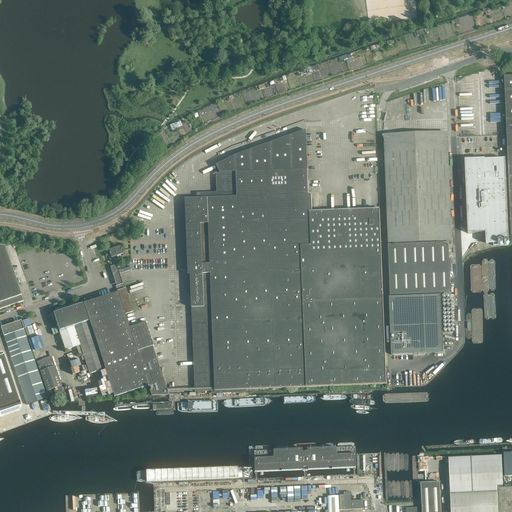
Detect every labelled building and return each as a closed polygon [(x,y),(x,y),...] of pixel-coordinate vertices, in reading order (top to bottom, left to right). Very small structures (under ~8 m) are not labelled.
[(340,57),(342,62),(353,59),(352,54),(340,57)] [(181,120),(170,125),(173,130),(183,125),(181,120)] [(198,199),(185,200),(188,275),(190,275),(195,391),(212,391),(212,394),(246,393),(246,390),(386,384),(379,210),(312,213),(311,195),(309,195),(306,131),(236,156),(216,166),(220,173),(217,175),(217,193),(198,194),(198,199)] [(504,157),(464,159),(467,240),(507,239),(504,157)] [(388,246),(390,296),(450,293),(448,243),(388,246)] [(0,309),(23,301),(5,247),(0,246),(0,309)] [(120,247),(114,248),(117,256),(122,254),(123,255),(125,255),(124,250),(122,251),(120,247)] [(117,256),(114,248),(108,250),(109,253),(107,254),(109,260),(112,259),(111,258),(117,256)] [(113,273),(114,276),(131,270),(130,267),(113,273)] [(148,386),(129,327),(125,315),(131,313),(131,312),(133,312),(131,307),(132,307),(125,288),(123,289),(122,285),(122,284),(115,286),(117,293),(83,304),(114,398),(148,386)] [(441,295),(392,297),(394,355),(444,353),(441,295)] [(66,351),(76,347),(79,357),(83,355),(89,374),(104,370),(82,304),(53,314),(59,332),(66,351)] [(4,336),(24,395),(26,400),(27,405),(47,399),(35,363),(24,330),(21,321),(1,328),(4,336)] [(145,322),(129,327),(148,386),(151,396),(160,395),(160,397),(164,396),(164,395),(168,395),(152,346),(153,346),(145,322)] [(67,354),(69,360),(77,357),(75,352),(67,354)] [(3,353),(0,353),(0,417),(0,416),(0,414),(21,408),(3,353)] [(47,391),(53,389),(61,386),(52,357),(37,362),(47,391)] [(61,386),(53,389),(55,395),(63,392),(61,386)] [(253,450),(254,472),(256,472),(305,470),(356,468),(355,447),(253,450)] [(498,511),(497,487),(503,486),(502,456),(471,458),(471,457),(471,458),(449,459),(451,511),(498,511)] [(441,511),(440,496),(440,483),(421,483),(422,507),(406,508),(406,511),(441,511)] [(340,510),(363,509),(363,500),(351,501),(351,492),(344,493),(344,495),(339,495),(340,510)]
